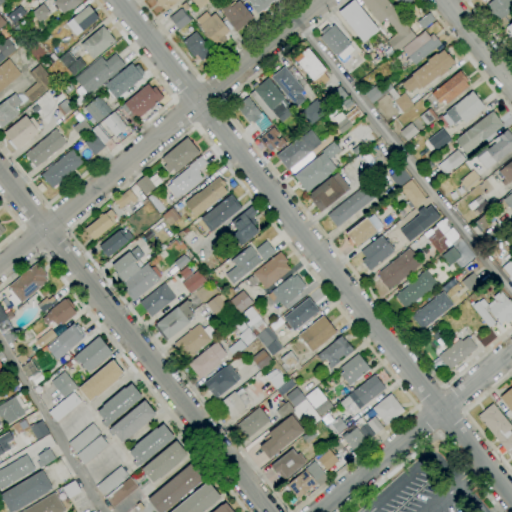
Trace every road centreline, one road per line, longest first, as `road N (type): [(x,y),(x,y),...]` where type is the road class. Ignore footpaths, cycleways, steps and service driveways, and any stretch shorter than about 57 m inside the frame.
road 1 (residential): [(117,0),(511,501)]
road 2 (tertiary): [(0,173),(268,511)]
road 3 (residential): [(319,0),(0,264)]
road 4 (residential): [(511,350),(317,511)]
